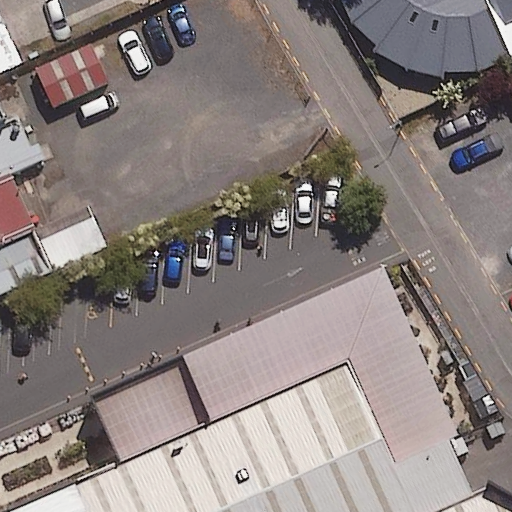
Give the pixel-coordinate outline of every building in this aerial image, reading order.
[(0,0),(0,73),(16,67),(0,31),(0,0)] [(511,0),(353,0),(376,51),(407,68),(444,77),(478,71),(511,56),(511,0)] [(2,124),(0,125),(0,244),(33,230),(8,175),(42,160),(22,115),(2,124)] [(33,230),(0,244),(0,297),(106,251),(92,219),(38,242),(33,230)] [(440,511),(469,499),(445,444),(415,458),(402,429),(481,394),(463,354),(385,389),(377,371),(353,381),(345,364),(13,511),(440,511)] [(511,511),(511,503),(490,491),(469,499),(440,511),(511,511)]
